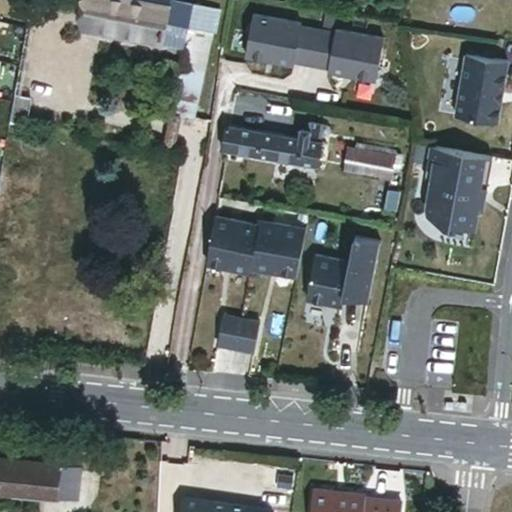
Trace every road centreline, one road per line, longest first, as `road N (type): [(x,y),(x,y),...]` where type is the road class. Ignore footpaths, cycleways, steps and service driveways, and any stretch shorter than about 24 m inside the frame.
road 1 (tertiary): [(0,391),(473,445)]
road 2 (residential): [(497,448),(511,297)]
